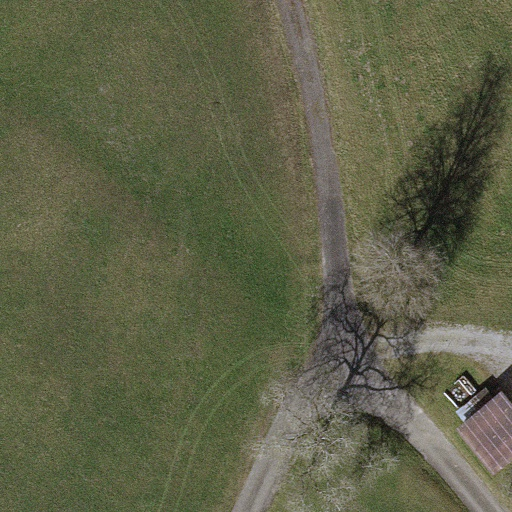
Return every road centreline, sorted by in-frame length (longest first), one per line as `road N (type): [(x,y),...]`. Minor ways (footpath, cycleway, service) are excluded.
road 1 (track): [(332,346),(337,294),(325,165),(290,0)]
road 2 (unclassified): [(250,511),(332,346)]
